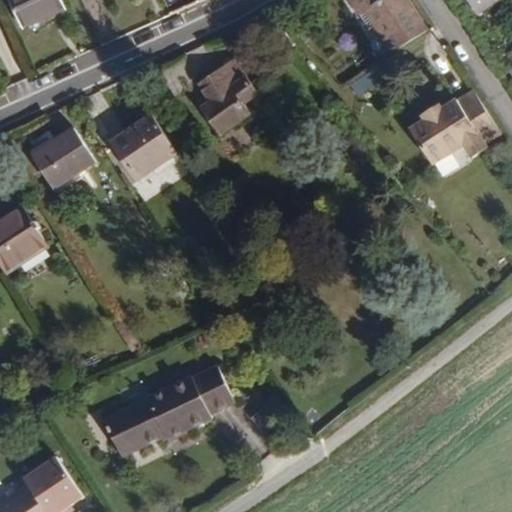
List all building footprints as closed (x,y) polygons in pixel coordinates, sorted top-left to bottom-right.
[(67,7),(64,0),(11,0),(24,27),(67,7)] [(386,7),(381,0),(348,0),(347,1),(362,24),(373,16),(386,7)] [(404,0),(395,0),(386,7),(373,16),(399,55),(428,35),(404,0)] [(509,0),(472,0),(485,18),(509,0)] [(239,51),(221,62),(241,104),(261,94),(239,51)] [(241,104),(221,62),(200,75),(209,94),(197,100),(213,129),(245,111),(241,104)] [(491,145),(507,134),(479,93),(463,104),(462,102),(447,112),(445,108),(428,119),(431,123),(417,133),(440,167),(470,147),(479,160),(494,149),(491,145)] [(166,189),(199,168),(158,107),(112,140),(151,197),(166,189)] [(101,166),(70,119),(30,148),(60,194),(101,166)] [(46,208),(0,238),(0,248),(26,288),(77,256),(46,208)] [(240,388),(217,347),(113,406),(135,445),(177,421),(180,426),(224,403),(220,397),(240,388)] [(31,477),(37,486),(53,511),(67,511),(90,497),(64,457),(31,477)] [(53,511),(37,486),(0,508),(0,511),(53,511)]
